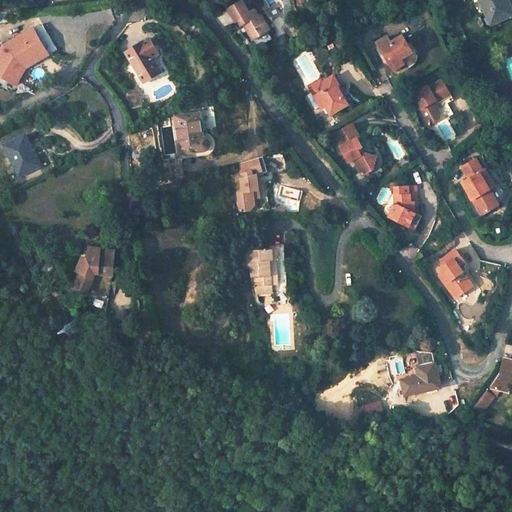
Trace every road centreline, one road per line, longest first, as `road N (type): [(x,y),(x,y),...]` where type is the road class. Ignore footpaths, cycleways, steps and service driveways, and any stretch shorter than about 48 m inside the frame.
road 1 (residential): [(511,303),(485,369),(463,369),(418,272),(180,0)]
road 2 (residential): [(145,0),(90,68),(121,135),(122,201),(143,317)]
road 3 (residential): [(511,256),(482,251),(395,105)]
